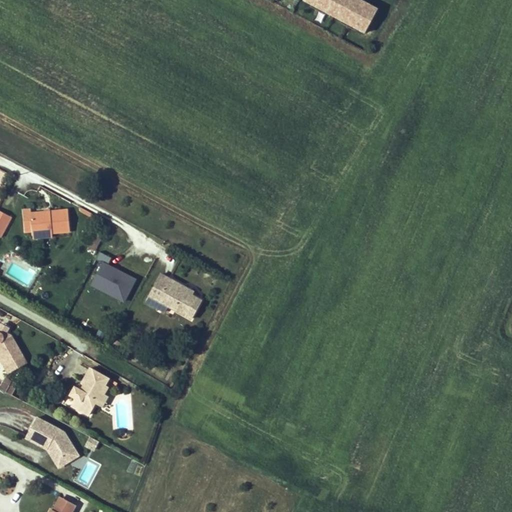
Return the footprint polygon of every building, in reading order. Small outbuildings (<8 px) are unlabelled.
[(360,0),(304,0),(304,1),(365,34),(379,10),(360,0)] [(100,218),(80,207),(79,211),(98,221),(100,218)] [(53,233),(70,231),(68,209),(32,213),(31,209),(23,210),(25,232),(32,231),(32,235),(53,233)] [(0,236),(1,237),(12,217),(0,210),(0,236)] [(94,252),(101,239),(95,236),(88,249),(94,252)] [(112,257),(100,251),(96,259),(103,262),(91,284),(123,302),(136,279),(108,264),(112,257)] [(194,290),(161,273),(146,301),(164,311),(168,305),(191,318),(202,299),(192,294),(194,290)] [(0,326),(0,332),(5,335),(6,333),(9,328),(1,324),(0,326)] [(0,344),(1,344),(0,345),(0,351),(2,355),(6,353),(9,357),(5,360),(11,370),(26,362),(11,336),(6,333),(5,335),(0,332),(0,344)] [(124,344),(112,338),(109,344),(120,350),(124,344)] [(0,357),(8,372),(11,370),(5,360),(9,357),(6,353),(2,355),(0,351),(0,345),(1,344),(0,344),(0,357)] [(75,398),(70,406),(87,415),(94,403),(100,407),(106,397),(102,394),(107,387),(104,385),(108,379),(89,368),(81,382),(83,383),(80,390),(74,386),(69,395),(75,398)] [(0,389),(6,392),(12,381),(7,378),(0,389)] [(59,459),(75,449),(64,431),(37,417),(26,437),(48,448),(49,446),(52,448),(59,459)] [(59,467),(78,455),(75,449),(59,459),(52,448),(49,446),(48,448),(59,467)] [(52,509),(49,511),(72,511),(75,506),(60,498),(54,510),(52,509)]
